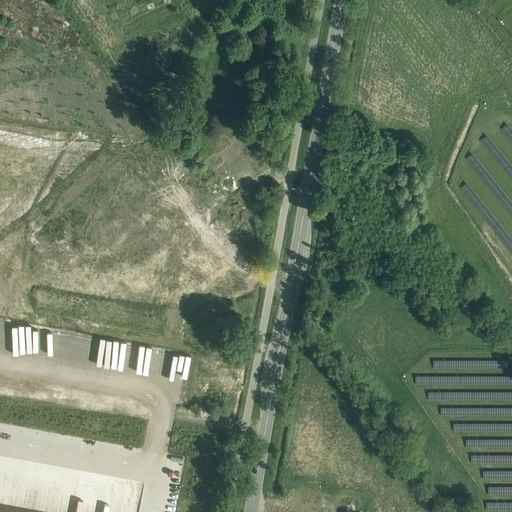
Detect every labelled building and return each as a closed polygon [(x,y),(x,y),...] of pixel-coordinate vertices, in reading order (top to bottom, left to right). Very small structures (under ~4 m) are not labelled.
[(269,172),(249,151),(233,166),(253,187),(269,172)] [(140,153),(137,156),(146,164),(149,161),(140,153)] [(220,269),(222,263),(189,225),(176,236),(173,233),(163,230),(160,240),(140,257),(137,268),(132,267),(123,275),(132,277),(127,281),(126,285),(132,292),(131,295),(124,294),(122,295),(126,300),(129,297),(137,299),(154,319),(159,315),(165,317),(220,269)] [(163,349),(163,329),(152,330),(153,349),(163,349)] [(220,365),(219,382),(253,383),(253,365),(220,365)] [(333,511),(319,509),(321,493),(303,490),(300,508),(283,505),(281,511),(333,511)]
